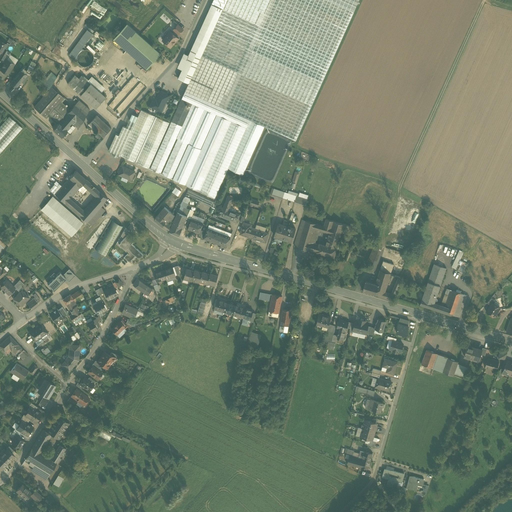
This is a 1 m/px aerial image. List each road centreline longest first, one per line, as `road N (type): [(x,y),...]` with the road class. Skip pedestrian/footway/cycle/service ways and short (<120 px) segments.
road 1 (primary): [(171,240),(420,314)]
road 2 (residential): [(138,266),(93,350),(0,484)]
road 3 (unclassified): [(420,314),(374,476),(341,511)]
road 4 (track): [(484,0),(398,192)]
road 5 (unclassified): [(204,0),(180,54),(83,165)]
road 6 (residential): [(138,266),(68,289),(22,320)]
